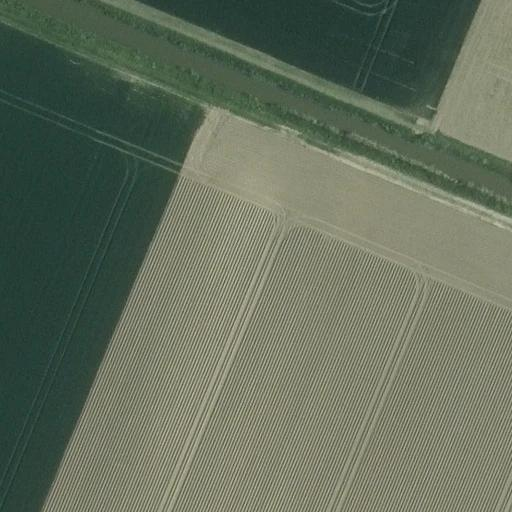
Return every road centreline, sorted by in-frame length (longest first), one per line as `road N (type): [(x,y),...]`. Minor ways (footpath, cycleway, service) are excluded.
road 1 (track): [(0,9),(511,223)]
road 2 (track): [(511,167),(106,0)]
